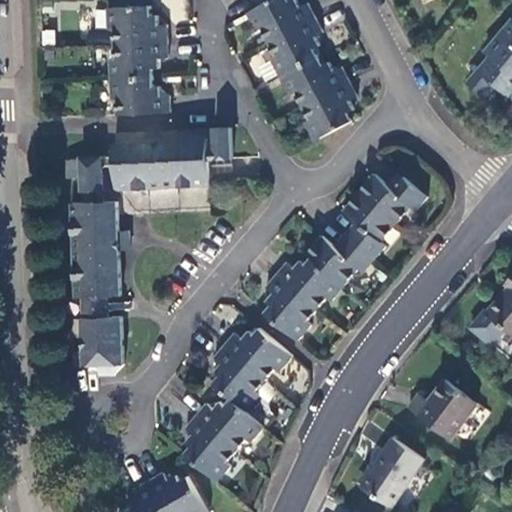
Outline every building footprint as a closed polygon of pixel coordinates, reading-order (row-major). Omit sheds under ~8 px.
[(304,122),(313,141),(351,121),(347,111),(353,108),(348,99),(356,95),(341,66),(333,70),(329,62),(323,65),(314,48),(319,45),(315,35),(323,31),(308,3),(300,7),(296,0),(291,0),(289,1),(288,0),(270,0),(263,4),(246,13),(256,31),(260,29),(274,56),(271,58),(290,95),(294,93),(308,120),(304,122)] [(159,57),(167,56),(166,25),(157,24),(157,15),(150,15),(150,6),(108,7),(108,27),(113,27),(114,58),(109,58),(111,99),(116,100),(116,114),(169,112),(169,94),(160,94),(160,85),(153,84),(153,68),(159,68),(159,57)] [(511,20),(485,52),(489,57),(478,71),(511,98),(511,96),(511,20)] [(224,159),(222,127),(214,128),(215,151),(207,151),(208,160),(224,159)] [(144,132),(145,141),(162,140),(162,131),(144,132)] [(115,189),(209,185),(209,179),(208,160),(207,151),(206,138),(162,140),(145,141),(113,143),(113,155),(115,189)] [(102,191),(101,156),(79,157),(79,159),(66,160),(66,176),(79,177),(80,191),(102,191)] [(373,175),(341,212),(360,228),(339,252),(320,236),(304,256),(307,259),(303,265),(298,261),(291,269),(284,263),(264,288),(271,293),(264,301),(269,306),(263,313),(296,342),(310,325),(307,322),(327,299),(330,302),(358,270),(362,273),(385,247),(381,242),(410,208),(415,211),(426,199),(403,179),(392,191),(373,175)] [(97,297),(108,296),(120,295),(118,250),(117,231),(117,214),(116,201),(81,202),(71,203),(74,298),(82,298),(83,318),(80,318),(83,366),(98,366),(98,375),(112,375),(122,365),(121,316),(99,317),(97,297)] [(127,249),(127,231),(117,231),(118,250),(127,249)] [(511,279),(504,288),(507,290),(485,315),(511,336),(511,279)] [(241,339),(233,333),(212,357),(219,363),(213,371),(218,376),(211,384),(229,398),(223,405),(218,401),(212,410),(205,404),(184,428),(190,435),(184,442),(189,447),(184,454),(215,482),(229,466),(225,462),(245,439),(249,443),(263,427),(244,411),(257,395),(254,392),(274,369),(278,373),(291,357),(258,329),(252,335),(247,331),(241,339)] [(476,405),(445,380),(428,401),(418,395),(408,409),(449,440),(476,405)] [(391,509),(423,461),(392,439),(358,488),(391,509)] [(165,479),(161,472),(132,487),(136,496),(128,501),(131,507),(124,511),(204,511),(186,476),(177,481),(174,474),(165,479)]
